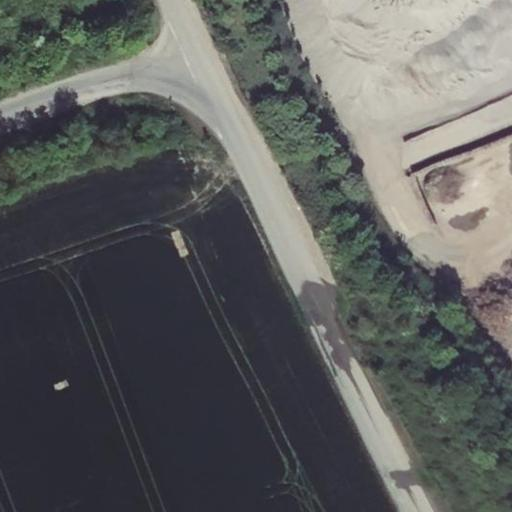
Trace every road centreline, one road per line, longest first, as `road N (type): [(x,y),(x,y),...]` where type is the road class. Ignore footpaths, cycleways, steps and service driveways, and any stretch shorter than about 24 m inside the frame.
road 1 (unclassified): [(417,511),(200,50)]
road 2 (unclassified): [(0,118),(200,50)]
